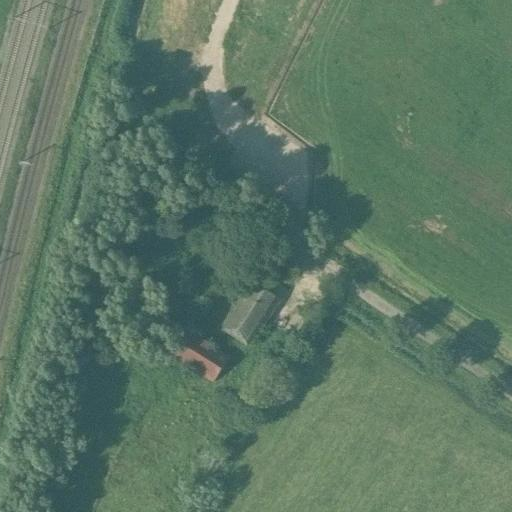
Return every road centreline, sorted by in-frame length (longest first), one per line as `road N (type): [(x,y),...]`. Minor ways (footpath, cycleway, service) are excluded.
road 1 (track): [(246,511),(369,299),(373,244),(355,207),(205,109),(185,76),(213,0)]
road 2 (unclassified): [(511,393),(316,264)]
